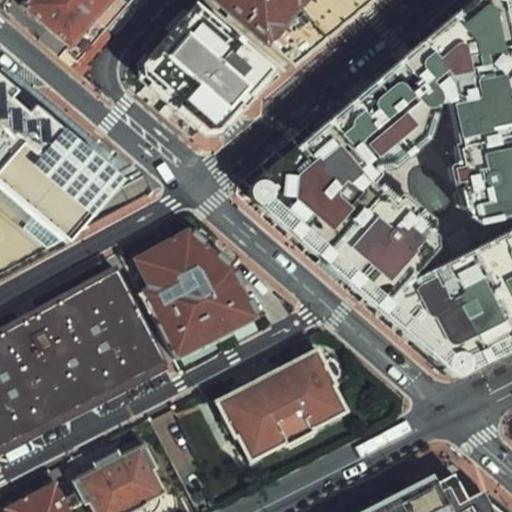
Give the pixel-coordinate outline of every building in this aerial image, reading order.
[(116,0),(24,0),(14,12),(67,58),(116,0)] [(195,0),(265,60),(314,0),(195,0)] [(511,0),(467,0),(234,198),(441,380),(511,341),(511,0)] [(314,0),(265,60),(293,84),(385,0),(314,0)] [(136,94),(200,151),(217,153),(276,87),(192,10),(186,19),(180,13),(164,32),(167,42),(133,74),(136,94)] [(73,124),(0,61),(0,208),(17,189),(73,124)] [(73,124),(17,189),(71,235),(127,170),(73,124)] [(198,231),(138,261),(185,367),(267,325),(239,265),(198,231)] [(119,270),(0,330),(0,466),(174,378),(119,270)] [(319,346),(213,402),(248,469),(354,413),(319,346)] [(146,444),(76,483),(91,511),(161,511),(170,508),(155,481),(164,477),(146,444)] [(439,511),(419,477),(356,511),(439,511)] [(72,511),(58,486),(7,510),(8,511),(72,511)]
